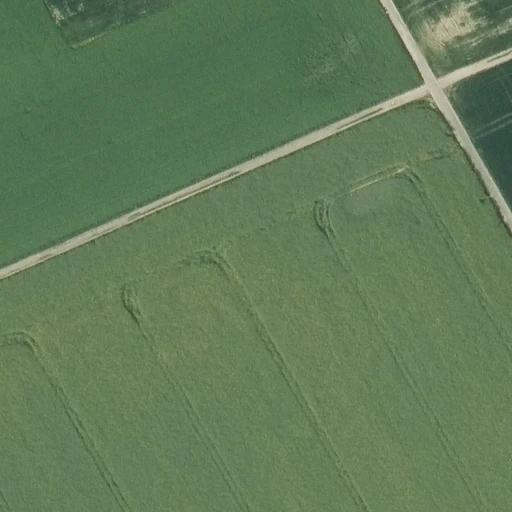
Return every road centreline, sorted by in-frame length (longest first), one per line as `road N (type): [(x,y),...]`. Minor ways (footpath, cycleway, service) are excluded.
road 1 (track): [(433,87),(0,275)]
road 2 (track): [(433,87),(511,224)]
